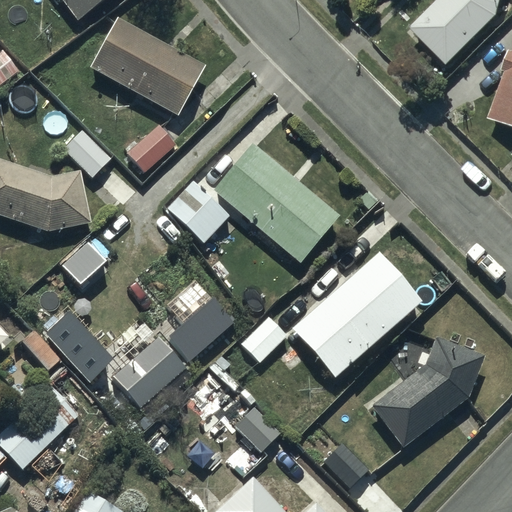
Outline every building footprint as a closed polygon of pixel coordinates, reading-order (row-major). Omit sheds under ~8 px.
[(58,0),(76,24),(107,0),(58,0)] [(449,67),(497,17),(501,0),(440,0),(411,30),(449,67)] [(93,38),(102,44),(88,69),(174,118),(169,124),(184,137),(196,122),(181,109),(205,69),(117,19),(109,31),(100,26),(93,38)] [(0,54),(0,86),(18,74),(3,53),(0,54)] [(511,129),(511,53),(510,53),(503,72),(506,73),(490,121),(511,129)] [(126,153),(143,174),(174,148),(158,127),(126,153)] [(110,161),(80,132),(61,152),(91,181),(110,161)] [(251,148),(212,194),(298,266),(336,220),(251,148)] [(0,218),(46,233),(88,226),(79,173),(50,178),(0,161),(0,218)] [(189,183),(163,211),(201,247),(227,219),(189,183)] [(105,265),(88,247),(63,270),(80,288),(105,265)] [(376,256),(291,332),(334,381),(419,305),(376,256)] [(233,326),(212,302),(168,341),(189,365),(233,326)] [(258,365),(284,339),(263,319),(237,345),(258,365)] [(65,320),(44,339),(90,388),(111,369),(65,320)] [(0,347),(8,340),(0,330),(0,347)] [(185,372),(158,341),(112,380),(139,412),(185,372)] [(401,451),(466,399),(481,359),(433,341),(423,368),(369,411),(401,451)] [(0,467),(8,459),(20,472),(78,418),(50,387),(0,433),(0,467)] [(279,437),(253,411),(234,430),(260,456),(279,437)] [(341,445),(322,464),(348,492),(368,473),(341,445)] [(278,511),(250,481),(216,511),(319,511),(314,506),(308,511),(278,511)] [(116,511),(86,493),(73,511),(116,511)]
